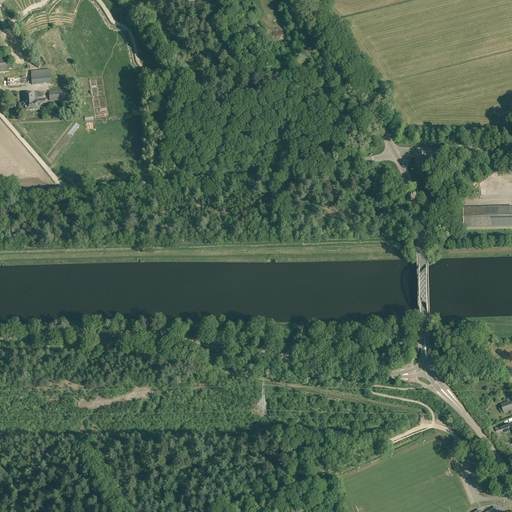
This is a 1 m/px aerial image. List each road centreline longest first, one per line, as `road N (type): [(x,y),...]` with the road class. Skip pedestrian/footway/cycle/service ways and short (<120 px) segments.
road 1 (secondary): [(0,339),(161,336),(395,375)]
road 2 (unclassified): [(0,196),(302,170),(395,154)]
road 3 (track): [(240,511),(433,425)]
road 4 (secondary): [(424,333),(419,220),(395,154)]
road 5 (tertiary): [(395,154),(310,0)]
